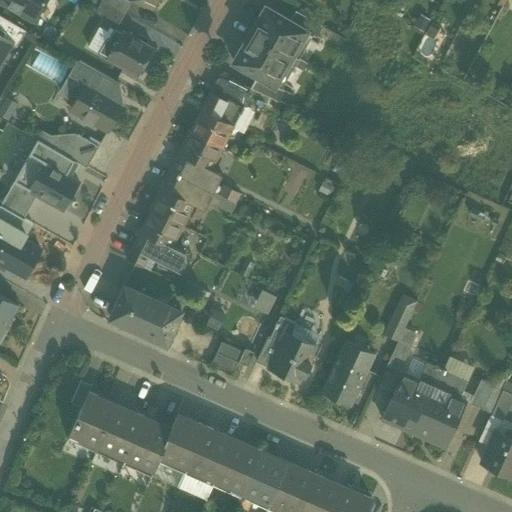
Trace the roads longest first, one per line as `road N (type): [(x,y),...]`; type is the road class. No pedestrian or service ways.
road 1 (residential): [(419,479),(57,323)]
road 2 (residential): [(222,0),(57,323)]
road 3 (residential): [(57,323),(0,454)]
